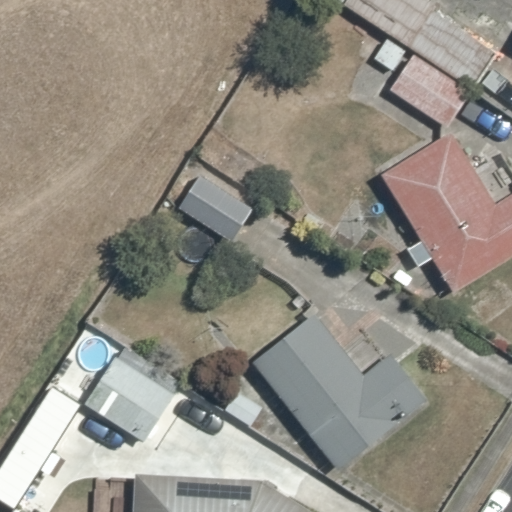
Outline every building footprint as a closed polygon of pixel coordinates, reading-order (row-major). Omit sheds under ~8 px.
[(498,50),(417,0),(336,0),(377,25),(360,53),(370,59),(362,72),(450,127),(498,50)] [(383,176),(455,289),(511,253),(511,193),(497,203),(452,132),(383,176)] [(255,210),(198,175),(174,214),(230,249),(255,210)] [(254,360),(342,469),(426,401),(383,348),(374,356),(335,308),(346,299),(310,256),(265,293),(254,279),(226,302),(266,351),(254,360)] [(175,395),(115,355),(85,402),(145,441),(175,395)] [(310,511),(268,483),(97,482),(96,511),(310,511)]
